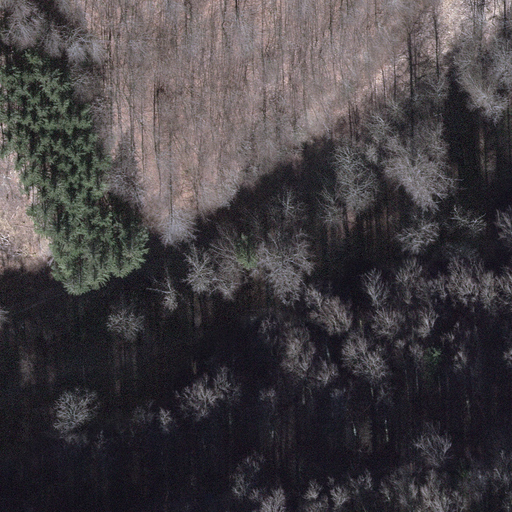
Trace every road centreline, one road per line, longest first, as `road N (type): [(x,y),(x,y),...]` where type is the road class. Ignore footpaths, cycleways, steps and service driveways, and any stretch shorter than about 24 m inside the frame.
road 1 (track): [(511,153),(382,248),(214,323),(0,396)]
road 2 (track): [(456,0),(368,107),(228,216),(0,322)]
road 3 (track): [(511,443),(222,507),(166,511)]
